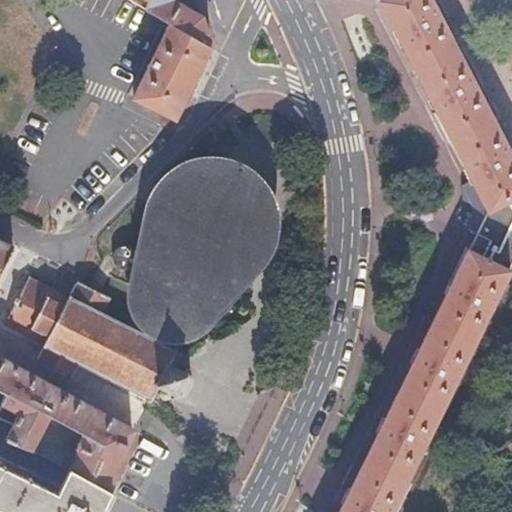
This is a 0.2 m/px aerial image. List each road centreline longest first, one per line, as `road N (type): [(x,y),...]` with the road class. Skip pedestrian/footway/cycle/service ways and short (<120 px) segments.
road 1 (tertiary): [(323,88),(343,201),(332,323),(313,383),(250,511)]
road 2 (residential): [(216,96),(80,245),(53,252),(0,227)]
